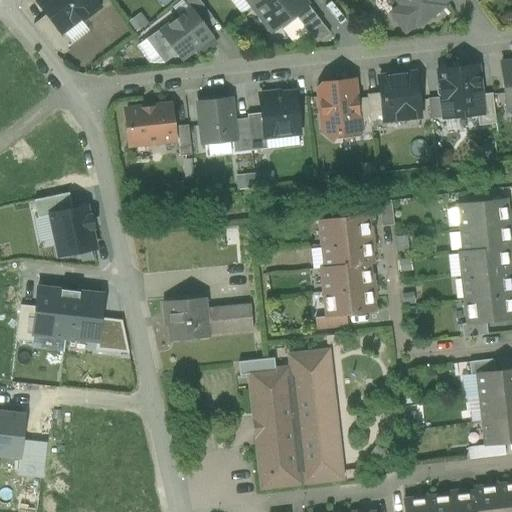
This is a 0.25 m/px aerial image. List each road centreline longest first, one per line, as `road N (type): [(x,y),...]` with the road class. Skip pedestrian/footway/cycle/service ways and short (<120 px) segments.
road 1 (residential): [(511,40),(114,86),(80,99)]
road 2 (residential): [(80,99),(102,133),(183,511)]
road 3 (residential): [(205,511),(511,462)]
road 4 (residential): [(388,243),(398,355),(511,346)]
road 5 (residential): [(3,0),(80,99)]
